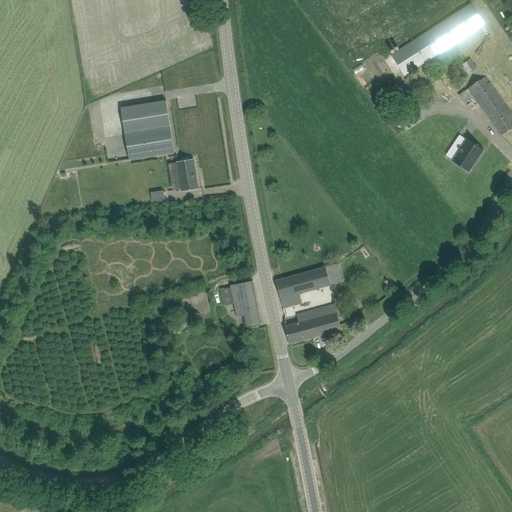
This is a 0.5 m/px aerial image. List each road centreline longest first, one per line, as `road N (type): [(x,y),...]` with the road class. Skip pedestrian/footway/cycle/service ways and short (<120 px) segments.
road 1 (tertiary): [(290,382),(248,189),(222,0)]
road 2 (unclassified): [(290,382),(218,416),(139,472),(94,483),(46,478),(0,460)]
road 3 (unclassified): [(290,382),(315,372),(457,262),(511,184)]
road 4 (tertiary): [(314,511),(290,382)]
